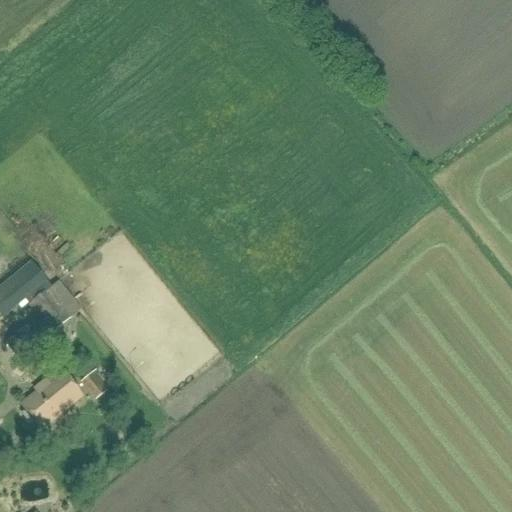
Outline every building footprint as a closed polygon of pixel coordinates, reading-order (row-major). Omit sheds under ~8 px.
[(72,269),(87,257),(72,239),(58,250),(72,269)] [(68,321),(45,293),(30,306),(53,334),(68,321)] [(30,371),(44,359),(21,331),(7,343),(30,371)] [(97,400),(108,391),(94,373),(82,382),(97,400)] [(40,433),(80,400),(60,374),(19,408),(40,433)]
